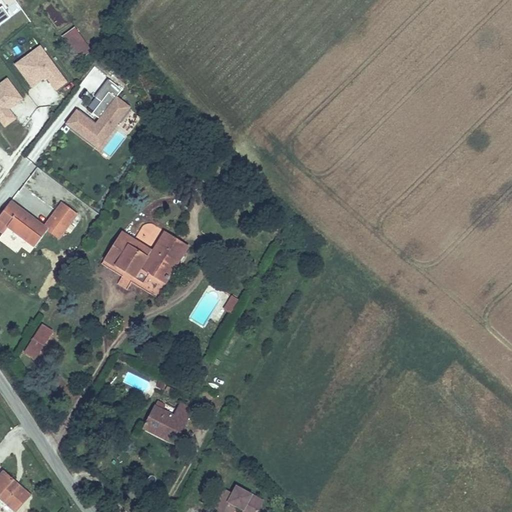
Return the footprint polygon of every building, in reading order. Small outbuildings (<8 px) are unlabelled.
[(0,0),(0,27),(11,19),(0,3),(0,0)] [(74,28),(62,37),(79,61),(92,51),(74,28)] [(39,46),(13,66),(32,90),(45,80),(56,93),(68,84),(39,46)] [(0,83),(0,127),(1,130),(17,121),(10,109),(23,102),(9,79),(0,83)] [(64,127),(101,151),(130,107),(104,90),(98,100),(101,102),(91,118),(76,108),(64,127)] [(27,247),(42,230),(8,200),(0,208),(0,228),(3,225),(27,247)] [(61,208),(42,230),(55,243),(73,222),(75,220),(61,208)] [(109,233),(95,261),(137,283),(143,271),(158,279),(178,242),(154,229),(144,250),(109,233)] [(230,295),(222,311),(231,315),(239,298),(230,295)] [(34,331),(21,357),(34,363),(47,338),(34,331)] [(137,428),(168,444),(188,407),(175,401),(167,416),(148,406),(137,428)] [(0,498),(3,495),(19,508),(31,494),(4,473),(0,477),(0,498)] [(213,510),(217,511),(221,511),(224,507),(233,511),(234,511),(237,507),(242,509),(248,511),(258,511),(264,500),(236,487),(233,493),(224,488),(213,510)] [(3,495),(0,498),(0,505),(8,511),(16,511),(19,508),(3,495)]
